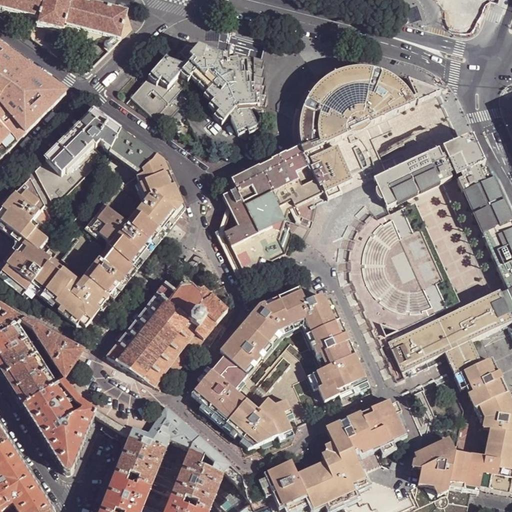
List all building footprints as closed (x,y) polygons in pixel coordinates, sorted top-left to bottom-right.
[(127,16),(73,2),(73,0),(0,0),(0,11),(32,20),(39,22),(37,29),(34,43),(42,48),(46,32),(63,36),(64,36),(65,35),(115,48),(132,31),(127,16)] [(32,20),(27,38),(34,43),(37,29),(39,22),(32,20)] [(63,36),(46,32),(42,48),(57,59),(63,36)] [(167,60),(132,100),(151,117),(163,127),(179,110),(172,103),(192,82),(194,79),(208,93),(206,96),(203,99),(212,107),(208,111),(216,118),(214,120),(222,127),(229,120),(232,122),(231,123),(239,138),(248,134),(249,136),(260,131),(251,114),(252,110),(258,109),(257,98),(256,88),(251,88),(250,77),(245,77),(245,67),(240,67),(239,58),(221,59),(188,47),(181,55),(183,57),(181,60),(177,63),(182,67),(176,65),(169,62),(167,60)] [(0,107),(25,137),(59,103),(66,96),(20,64),(0,50),(0,107)] [(298,136),(300,147),(323,195),(324,195),(328,202),(342,196),(340,189),(353,183),(337,149),(324,155),(322,149),(388,119),(392,117),(415,107),(413,105),(407,95),(400,87),(391,81),(381,76),(371,73),(360,72),(349,73),(338,76),(328,81),(319,87),(311,95),(305,104),(301,114),(299,125),(298,136)] [(194,79),(192,82),(206,96),(208,93),(194,79)] [(441,96),(407,83),(417,106),(441,96)] [(25,137),(0,107),(0,123),(17,145),(24,138),(25,137)] [(92,148),(95,151),(96,150),(100,147),(114,156),(122,135),(103,122),(93,115),(45,163),(61,179),(66,175),(92,148)] [(0,161),(10,152),(17,145),(0,123),(0,161)] [(380,154),(382,158),(406,146),(408,144),(428,134),(428,131),(405,142),(404,142),(380,154)] [(146,152),(122,135),(114,156),(140,175),(154,164),(156,159),(146,152)] [(411,163),(374,180),(378,189),(376,190),(375,192),(375,196),(377,200),(381,202),(383,201),(386,210),(413,198),(456,178),(463,196),(507,289),(508,294),(501,297),(500,294),(481,302),(494,330),(496,333),(511,326),(511,327),(511,331),(510,333),(511,336),(511,257),(466,154),(460,142),(411,163)] [(225,236),(245,276),(258,270),(260,269),(260,271),(269,274),(272,265),(271,263),(286,257),(286,256),(282,246),(285,245),(287,238),(284,232),(279,230),(275,232),(273,228),(286,221),(283,216),(296,209),(314,200),(323,195),(300,147),(231,181),(242,201),(241,202),(236,192),(223,199),(238,229),(225,236)] [(95,151),(92,148),(66,175),(69,178),(95,151)] [(511,224),(478,149),(473,151),(466,154),(511,257),(511,224)] [(105,159),(96,150),(69,178),(66,175),(61,179),(45,163),(35,174),(55,208),(105,159)] [(140,175),(114,156),(112,160),(137,178),(140,175)] [(86,329),(110,299),(114,294),(131,272),(143,258),(156,242),(169,225),(179,213),(182,209),(181,205),(174,191),(167,175),(162,163),(158,160),(156,159),(154,164),(140,175),(137,178),(126,185),(123,183),(60,262),(66,266),(69,269),(66,273),(63,271),(44,296),(56,306),(62,310),(80,324),(86,329)] [(6,207),(0,214),(0,223),(2,225),(25,244),(9,264),(7,267),(0,275),(0,282),(22,299),(33,287),(44,296),(63,271),(62,270),(52,262),(39,251),(47,241),(40,235),(51,221),(48,218),(30,182),(24,188),(11,201),(9,204),(6,207)] [(3,205),(6,207),(9,204),(11,201),(8,198),(3,205)] [(460,303),(416,204),(403,210),(414,234),(421,231),(444,281),(436,284),(447,309),(460,303)] [(177,224),(176,223),(184,213),(182,209),(179,213),(169,225),(156,242),(143,258),(131,272),(114,294),(110,299),(114,302),(128,283),(129,284),(148,260),(147,259),(156,248),(157,249),(177,224)] [(286,222),(299,226),(302,219),(299,218),(300,215),(296,209),(283,216),(286,221),(286,222)] [(286,256),(293,236),(286,222),(286,221),(273,228),(275,232),(279,230),(284,232),(287,238),(285,245),(282,246),(286,256)] [(25,244),(2,225),(0,227),(0,231),(14,242),(15,248),(2,264),(7,267),(9,264),(25,244)] [(218,239),(237,281),(244,276),(245,276),(225,236),(218,239)] [(155,390),(160,393),(171,380),(227,314),(204,290),(201,293),(198,290),(197,291),(188,283),(176,294),(165,286),(107,360),(115,366),(115,367),(117,368),(118,367),(142,383),(141,384),(144,385),(144,384),(154,391),(155,390)] [(33,287),(22,299),(26,302),(31,297),(36,296),(41,300),(44,296),(33,287)] [(306,304),(299,290),(260,308),(220,354),(225,358),(212,374),(202,385),(192,398),(203,407),(203,408),(237,437),(243,441),(253,450),(259,448),(278,439),(292,433),(288,423),(285,419),(292,416),(286,401),(275,406),(268,400),(257,414),(237,396),(234,394),(239,388),(238,387),(243,382),(247,377),(244,375),(254,364),(256,366),(257,365),(261,360),(262,359),(259,357),(278,334),(304,322),(317,349),(313,350),(313,351),(316,357),(317,358),(320,357),(326,370),(321,372),(311,377),(318,391),(324,405),(334,400),(367,385),(365,380),(343,331),(341,327),(330,301),(324,304),(321,297),(306,304)] [(53,309),(56,306),(44,296),(41,300),(53,309)] [(451,367),(456,378),(460,377),(482,367),(477,355),(471,344),(496,333),(494,330),(481,302),(464,310),(389,344),(403,375),(445,356),(451,367)] [(0,313),(5,317),(20,326),(26,323),(0,306),(0,313)] [(77,328),(80,324),(62,310),(59,314),(77,328)] [(0,338),(17,328),(20,326),(5,317),(0,320),(0,338)] [(302,329),(312,352),(313,351),(313,350),(317,349),(304,322),(278,334),(259,357),(262,359),(261,360),(262,360),(282,338),(302,329)] [(20,326),(31,332),(75,354),(61,378),(57,386),(58,388),(64,384),(65,381),(77,363),(84,352),(26,323),(20,326)] [(399,332),(381,325),(386,338),(399,332)] [(0,376),(2,380),(36,358),(17,328),(0,338),(0,376)] [(75,354),(31,332),(61,378),(75,354)] [(316,357),(315,358),(321,372),(326,370),(320,357),(317,358),(316,357)] [(6,387),(22,411),(56,389),(36,358),(2,380),(6,387)] [(494,378),(498,376),(493,364),(492,362),(488,364),(494,378)] [(247,377),(243,382),(244,383),(258,366),(257,365),(256,366),(254,364),(244,375),(247,377)] [(494,378),(488,364),(482,367),(460,377),(466,390),(470,388),(473,394),(467,397),(474,411),(479,409),(485,421),(484,424),(483,431),(490,432),(484,461),(455,455),(449,442),(425,453),(414,458),(416,462),(420,473),(417,487),(433,490),(448,493),(448,492),(449,487),(479,492),(509,498),(511,480),(511,405),(511,406),(498,376),(494,378)] [(198,382),(202,385),(212,374),(208,370),(198,382)] [(313,392),(318,391),(311,377),(307,378),(313,392)] [(461,392),(466,390),(460,377),(456,378),(455,378),(461,392)] [(234,394),(237,396),(247,385),(244,383),(243,382),(238,387),(239,388),(234,394)] [(41,441),(84,414),(91,409),(80,402),(78,400),(69,390),(64,384),(58,388),(56,389),(22,411),(28,421),(41,441)] [(367,385),(334,400),(337,405),(369,390),(367,385)] [(389,403),(326,431),(326,432),(332,445),(334,449),(329,464),(325,466),(297,477),(291,464),(263,476),(265,481),(272,497),(278,511),(286,508),(307,499),(309,505),(323,499),(326,507),(337,502),(340,508),(358,501),(353,490),(357,488),(358,488),(356,485),(365,481),(353,453),(359,450),(374,444),(377,450),(381,448),(390,444),(404,438),(395,417),(390,408),(389,403)] [(402,414),(398,405),(390,408),(395,417),(402,414)] [(237,437),(203,408),(203,407),(200,411),(234,440),(237,437)] [(91,409),(84,414),(93,420),(94,419),(96,413),(91,409)] [(474,411),(479,423),(484,424),(485,421),(479,409),(474,411)] [(132,432),(129,439),(150,445),(161,428),(165,422),(171,414),(167,411),(165,411),(155,425),(148,437),(139,435),(132,432)] [(93,420),(84,414),(41,441),(62,474),(64,476),(67,477),(71,476),(72,474),(75,467),(91,427),(93,420)] [(196,509),(204,511),(208,511),(223,475),(230,468),(171,414),(165,422),(167,425),(165,430),(161,428),(150,445),(129,439),(120,463),(114,476),(150,491),(169,444),(190,452),(171,499),(184,504),(185,500),(198,505),(196,509)] [(120,436),(103,425),(100,431),(104,433),(104,434),(113,440),(113,439),(117,441),(120,436)] [(0,450),(10,444),(0,429),(0,428),(0,450)] [(292,433),(278,439),(280,444),(294,437),(292,433)] [(243,441),(240,445),(248,453),(253,450),(243,441)] [(0,499),(32,479),(21,460),(10,444),(0,450),(0,499)] [(359,450),(362,457),(377,450),(374,444),(359,450)] [(390,444),(381,448),(384,454),(393,450),(390,444)] [(329,464),(334,449),(332,445),(324,448),(326,452),(325,456),(321,457),(325,466),(329,464)] [(420,473),(416,462),(413,464),(412,470),(420,473)] [(100,511),(142,511),(150,491),(114,476),(104,504),(100,511)] [(0,511),(6,511),(14,507),(16,511),(46,511),(51,509),(42,494),(32,479),(0,499),(0,511)] [(272,497),(265,481),(259,483),(266,500),(272,497)] [(356,485),(358,488),(357,488),(359,492),(368,488),(365,481),(356,485)] [(224,511),(240,511),(248,505),(233,483),(229,487),(215,503),(224,511)] [(449,487),(448,492),(478,498),(479,492),(449,487)] [(437,500),(448,496),(448,493),(433,490),(437,500)] [(204,511),(196,509),(195,511),(183,507),(184,504),(171,499),(166,511),(204,511)] [(286,508),(287,511),(293,511),(309,505),(307,499),(286,508)] [(323,499),(309,505),(312,511),(313,511),(326,507),(323,499)] [(326,507),(328,511),(331,511),(340,508),(337,502),(326,507)]
